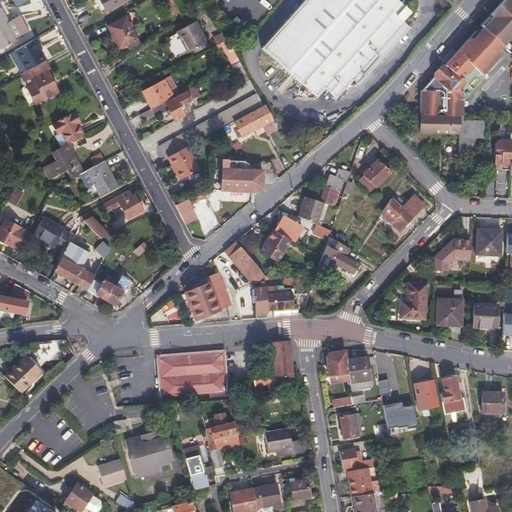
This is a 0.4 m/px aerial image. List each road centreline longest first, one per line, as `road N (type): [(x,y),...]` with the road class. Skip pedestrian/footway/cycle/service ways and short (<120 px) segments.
road 1 (residential): [(52,0),(192,263)]
road 2 (residential): [(366,116),(192,263)]
road 3 (residential): [(113,329),(152,337),(309,328)]
road 4 (residential): [(343,330),(511,364)]
road 5 (residential): [(343,330),(356,303),(452,205)]
road 6 (residential): [(113,329),(0,444)]
road 7 (residential): [(366,116),(475,0)]
road 8 (residential): [(309,328),(324,461)]
road 9 (residential): [(0,265),(113,329)]
road 10 (residential): [(366,116),(452,205)]
